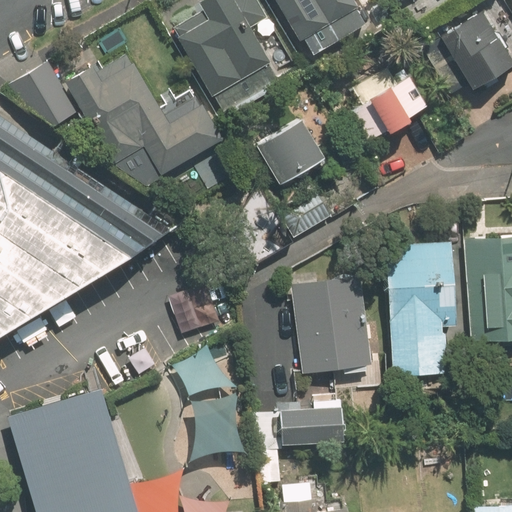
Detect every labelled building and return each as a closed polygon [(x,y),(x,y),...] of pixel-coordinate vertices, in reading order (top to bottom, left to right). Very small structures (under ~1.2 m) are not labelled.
[(198,0),(204,10),(171,29),(210,96),(268,62),(248,27),(267,16),(257,0),(198,0)] [(273,0),(298,42),(305,37),(313,52),(365,21),(360,12),(379,0),(273,0)] [(511,65),(511,62),(481,9),(420,45),(453,100),(511,65)] [(110,166),(143,185),(220,144),(190,89),(176,96),(172,88),(152,98),(128,54),(94,72),(90,63),(62,78),(110,166)] [(15,100),(48,125),(72,114),(49,62),(6,81),(15,100)] [(388,66),(351,88),(360,103),(346,111),(365,143),(426,107),(407,75),(397,81),(388,66)] [(181,223),(0,113),(0,332),(6,329),(19,321),(32,313),(47,304),(61,296),(75,288),(89,279),(103,271),(117,262),(132,253),(146,244),(181,223)] [(323,157),(298,117),(255,144),(280,184),(323,157)] [(259,199),(246,176),(214,193),(227,216),(259,199)] [(309,200),(288,213),(301,234),(335,213),(317,183),(303,191),(309,200)] [(511,233),(463,236),(468,341),(511,339),(511,233)] [(451,326),(450,238),(385,239),(387,377),(443,377),(442,326),(451,326)] [(358,276),(289,284),(300,375),(368,367),(358,276)] [(134,511),(101,396),(98,388),(6,416),(33,511),(134,511)] [(276,410),(252,412),(254,449),(257,449),(259,482),(279,480),(277,448),(282,448),(282,444),(343,441),(340,390),(312,392),(313,399),(275,401),(276,410)] [(349,511),(350,508),(317,509),(316,482),(280,483),(281,511),(349,511)] [(511,511),(511,502),(473,503),(472,511),(511,511)]
